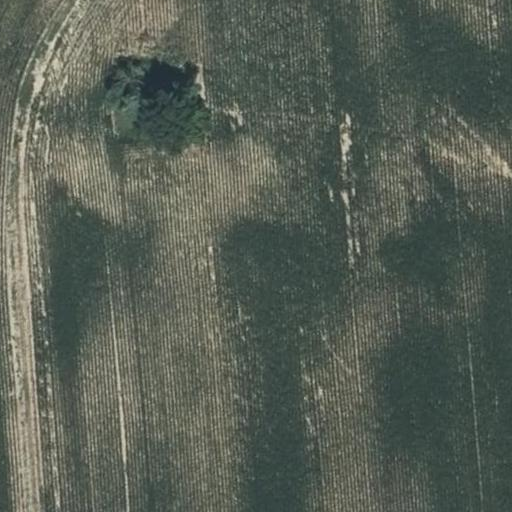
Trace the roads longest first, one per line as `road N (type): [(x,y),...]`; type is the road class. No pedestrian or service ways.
road 1 (track): [(25,511),(0,169)]
road 2 (track): [(0,125),(17,22),(33,0)]
